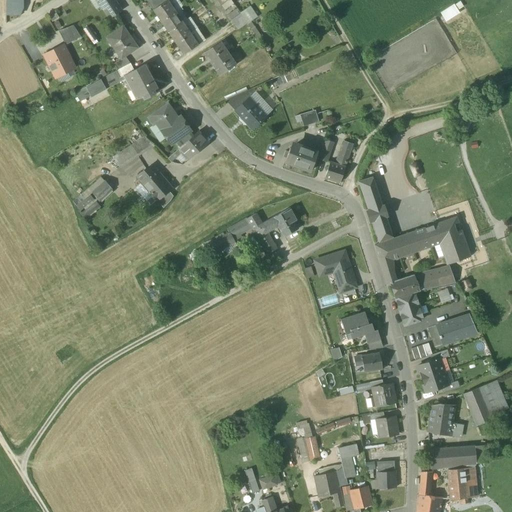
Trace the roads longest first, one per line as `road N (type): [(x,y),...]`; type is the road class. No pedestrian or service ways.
road 1 (residential): [(123,0),(229,145),(265,170),(347,196),(402,357),(409,511)]
road 2 (track): [(511,79),(390,118),(370,133),(347,196)]
road 3 (track): [(157,332),(79,376),(16,467)]
road 4 (track): [(390,118),(323,0)]
